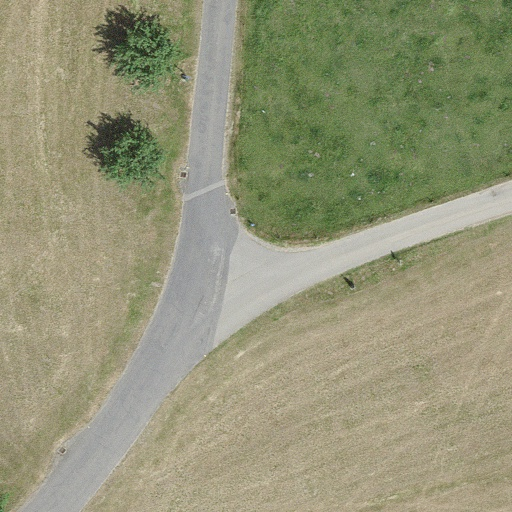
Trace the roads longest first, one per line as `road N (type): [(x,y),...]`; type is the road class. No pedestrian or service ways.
road 1 (unclassified): [(189,298),(511,193)]
road 2 (unclassified): [(189,298),(219,0)]
road 3 (unclassified): [(31,511),(99,431),(189,298)]
